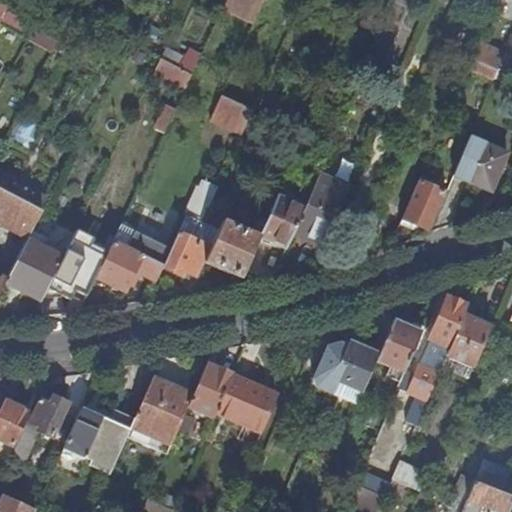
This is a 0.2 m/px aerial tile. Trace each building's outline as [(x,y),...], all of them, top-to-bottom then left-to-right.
[(34,0),(12,0),(6,12),(23,21),(34,0)] [(227,0),(224,8),(234,12),(238,0),(240,0),(261,9),(264,0),(227,0)] [(240,0),(238,0),(234,12),(255,22),(261,9),(240,0)] [(506,51),(480,40),(472,58),(499,69),(499,68),(500,65),(505,52),(506,51)] [(132,60),(142,65),(148,54),(138,49),(132,60)] [(511,63),(511,55),(505,52),(500,65),(505,67),(510,69),(511,63)] [(499,69),(472,58),(468,66),(495,77),(499,69)] [(162,59),(154,73),(185,89),(193,75),(162,59)] [(307,70),(295,65),(285,87),(297,93),(307,70)] [(498,82),(503,70),(499,68),(499,69),(495,77),(494,80),(498,82)] [(335,93),(342,79),(331,74),(324,88),(335,93)] [(218,105),(211,120),(242,134),(253,110),(222,96),(218,105)] [(154,130),(164,134),(176,110),(166,106),(154,130)] [(508,154),(470,138),(454,176),(492,192),(508,154)] [(0,173),(0,190),(42,211),(49,199),(0,173)] [(347,189),(318,176),(304,208),(294,232),(304,236),(302,241),(321,249),(347,189)] [(403,220),(431,232),(447,192),(420,181),(403,220)] [(203,222),(218,188),(205,182),(202,189),(199,189),(187,215),(203,222)] [(0,190),(0,220),(29,236),(42,211),(0,190)] [(260,237),(286,250),(294,232),(304,208),(277,196),(260,237)] [(187,215),(179,233),(212,248),(220,230),(203,222),(187,215)] [(205,263),(242,279),(260,237),(224,221),(220,230),(212,248),(205,263)] [(130,283),(132,284),(152,239),(122,225),(100,271),(96,279),(125,292),(130,283)] [(294,232),(292,237),(302,241),(304,236),(294,232)] [(179,233),(172,249),(164,267),(184,276),(186,272),(199,277),(205,263),(212,248),(179,233)] [(152,239),(132,284),(137,287),(144,271),(157,242),(152,239)] [(5,281),(5,282),(42,300),(63,258),(27,240),(5,281)] [(144,271),(159,278),(164,267),(172,249),(157,242),(144,271)] [(61,282),(89,295),(96,279),(100,271),(72,258),(61,282)] [(415,373),(407,392),(418,397),(407,421),(417,426),(446,356),(464,317),(468,305),(447,296),(433,331),(429,341),(415,373)] [(446,356),(474,368),(489,334),(491,329),(464,317),(446,356)] [(422,334),(393,321),(378,355),(376,361),(405,373),(407,370),(421,337),(422,334)] [(425,327),(422,334),(421,337),(429,341),(433,331),(425,327)] [(376,361),(378,355),(348,343),(345,350),(327,343),(313,376),(316,383),(342,394),(345,386),(363,393),(376,361)] [(188,407),(214,419),(216,412),(232,376),(206,365),(193,396),(188,407)] [(405,373),(398,389),(407,392),(415,373),(407,370),(405,373)] [(261,389),(232,376),(216,412),(245,425),(259,393),(261,389)] [(127,438),(167,456),(188,407),(193,396),(153,379),(133,425),(127,438)] [(342,394),(359,401),(360,399),(363,393),(345,386),(342,394)] [(275,395),(261,389),(259,393),(245,425),(259,431),(275,395)] [(41,395),(39,400),(48,404),(51,400),(41,395)] [(48,404),(39,400),(29,422),(38,427),(37,431),(41,433),(52,438),(68,404),(52,396),(51,400),(48,404)] [(0,440),(13,447),(30,413),(0,399),(0,440)] [(81,410),(63,451),(112,473),(127,438),(133,425),(111,415),(108,423),(81,410)] [(29,422),(13,455),(28,461),(41,433),(37,431),(38,427),(29,422)] [(394,481),(408,487),(421,493),(426,481),(430,472),(402,461),(394,481)] [(392,484),(363,472),(357,485),(387,497),(392,484)] [(109,480),(97,507),(109,511),(110,511),(122,486),(109,480)] [(392,484),(387,497),(401,503),(408,487),(394,481),(392,484)] [(489,511),(507,511),(511,502),(511,496),(475,482),(468,499),(468,500),(490,510),(489,511)] [(357,485),(345,511),(380,511),(387,497),(357,485)] [(3,497),(0,504),(0,511),(35,511),(36,511),(3,497)] [(148,499),(144,509),(151,511),(174,511),(148,499)]
